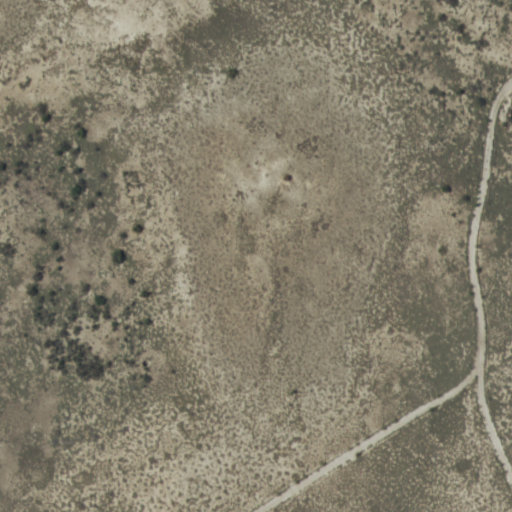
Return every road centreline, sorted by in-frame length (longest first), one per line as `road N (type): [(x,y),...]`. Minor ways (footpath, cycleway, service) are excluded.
road 1 (residential): [(507,511),(489,487),(468,405),(453,394),(412,405),(234,511)]
road 2 (residential): [(453,394),(469,144),(511,75)]
